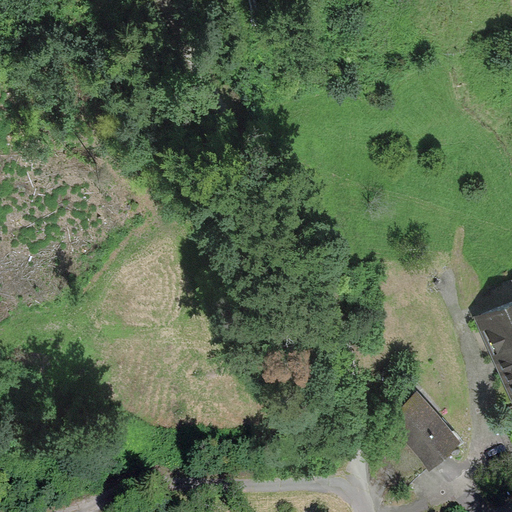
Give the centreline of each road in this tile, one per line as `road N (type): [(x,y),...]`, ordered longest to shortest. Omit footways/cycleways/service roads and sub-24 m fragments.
road 1 (track): [(165,0),(192,54),(302,215),(323,269),(348,362),(364,511)]
road 2 (track): [(358,488),(160,485),(71,511)]
